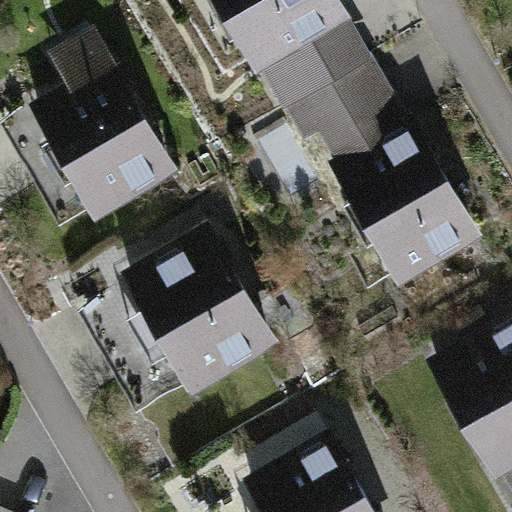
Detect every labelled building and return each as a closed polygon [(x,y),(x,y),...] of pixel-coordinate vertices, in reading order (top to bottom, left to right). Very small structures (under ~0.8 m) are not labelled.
[(226,0),(286,102),(307,89),(362,56),(336,10),(339,7),(335,0),(226,0)] [(362,56),(307,89),(338,140),(394,107),(362,56)] [(113,63),(40,106),(61,142),(70,136),(82,157),(73,162),(95,200),(168,157),(113,63)] [(391,132),(339,162),(357,193),(344,201),(368,241),(381,233),(399,264),(472,221),(413,119),(391,132)] [(208,227),(131,272),(192,374),(269,329),(208,227)] [(511,315),(437,359),(496,461),(511,451),(511,315)] [(376,511),(330,434),(252,479),(270,510),(275,507),(277,511),(376,511)]
